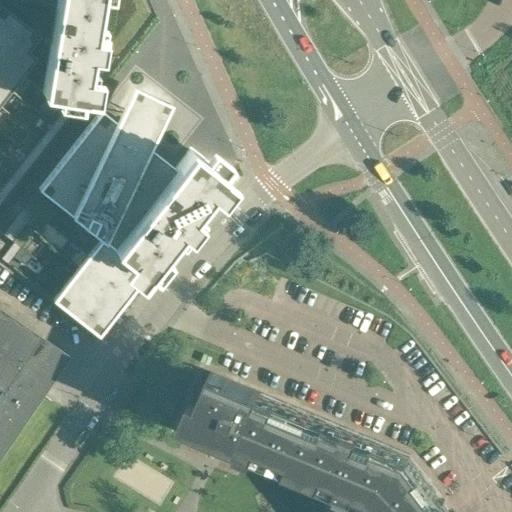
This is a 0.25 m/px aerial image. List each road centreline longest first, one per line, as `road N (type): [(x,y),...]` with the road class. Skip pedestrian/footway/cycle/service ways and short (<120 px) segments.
road 1 (residential): [(24,508),(159,309),(225,229),(349,130)]
road 2 (tertiary): [(349,130),(511,376)]
road 3 (tertiary): [(511,242),(408,85)]
road 4 (tertiary): [(275,0),(349,130)]
road 5 (unclassified): [(408,85),(479,35),(505,0)]
road 6 (residential): [(336,502),(225,456)]
